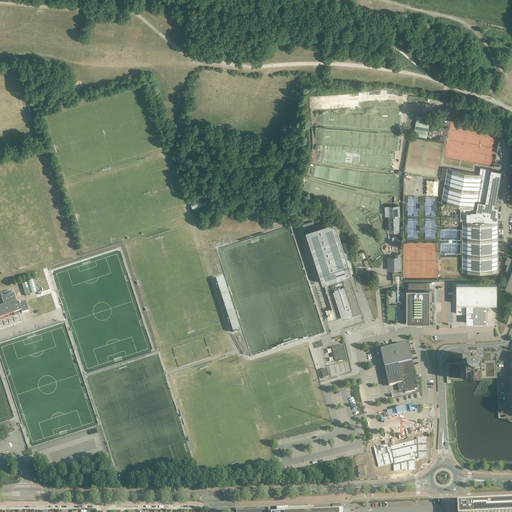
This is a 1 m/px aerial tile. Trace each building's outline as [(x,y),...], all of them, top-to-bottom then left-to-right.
[(415,129),(414,135),(426,138),(427,132),(415,129)] [(447,168),(441,202),(463,206),(463,221),(462,221),(462,224),(462,272),(498,272),(498,224),(498,221),(493,221),(493,215),(493,212),(493,211),(494,204),(495,204),(501,171),(480,167),(479,174),(447,168)] [(207,206),(205,199),(190,203),(193,210),(207,206)] [(389,230),(398,230),(398,215),(399,215),(399,206),(385,206),(385,216),(388,215),(389,230)] [(314,229),(306,231),(322,282),(329,280),(329,282),(350,275),(353,274),(352,272),(353,271),(353,272),(347,240),(339,223),(336,224),(335,222),(333,222),(314,229)] [(400,270),(400,254),(396,254),(396,258),(390,258),(390,270),(400,270)] [(362,268),(360,259),(354,260),(356,269),(362,268)] [(329,280),(322,282),(323,284),(324,283),(336,321),(336,318),(351,313),(352,316),(362,312),(355,293),(350,275),(329,282),(329,280)] [(240,330),(223,277),(216,280),(233,332),(240,330)] [(36,292),(32,280),(27,282),(31,294),(36,292)] [(25,296),(21,284),(13,287),(17,298),(25,296)] [(487,304),(497,304),(497,284),(456,284),(456,314),(466,314),(466,323),(477,323),(477,322),(481,322),(481,323),(487,323),(487,304)] [(1,296),(0,296),(0,330),(23,322),(20,315),(28,312),(25,302),(19,304),(18,304),(17,305),(16,302),(13,294),(12,295),(11,290),(0,294),(1,296)] [(429,323),(429,290),(406,290),(406,323),(417,323),(419,323),(429,323)] [(404,322),(404,294),(388,294),(388,322),(404,322)] [(407,344),(380,350),(384,367),(385,367),(386,368),(385,368),(389,386),(399,384),(399,386),(398,386),(399,391),(404,390),(405,393),(415,391),(414,389),(417,388),(411,361),(407,344)] [(338,362),(347,360),(344,345),(335,347),(338,362)] [(473,381),(473,382),(474,382),(474,381),(474,380),(481,380),(481,379),(496,379),(496,362),(483,362),(483,358),(476,358),(476,354),(471,355),(471,358),(470,358),(462,358),(462,363),(447,363),(447,381),(465,380),(465,381),(473,380),(473,381)] [(327,369),(321,371),(323,378),(329,376),(327,369)] [(390,443),(373,447),(377,464),(383,463),(384,465),(391,464),(390,460),(393,460),(393,471),(415,470),(415,459),(428,459),(427,437),(416,437),(416,441),(415,441),(415,452),(410,453),(410,457),(412,457),(412,458),(391,459),(390,453),(392,452),(390,443)] [(511,511),(511,500),(457,504),(457,511),(511,511)]
